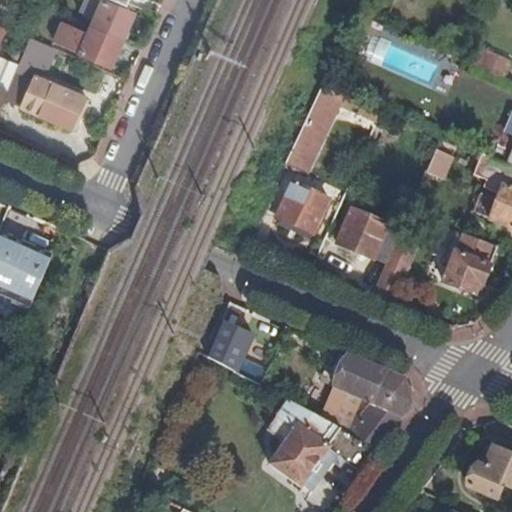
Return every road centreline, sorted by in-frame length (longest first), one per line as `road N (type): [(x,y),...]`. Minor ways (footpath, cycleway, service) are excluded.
road 1 (residential): [(470,372),(101,211)]
road 2 (residential): [(101,211),(194,0)]
road 3 (residential): [(470,372),(371,511)]
